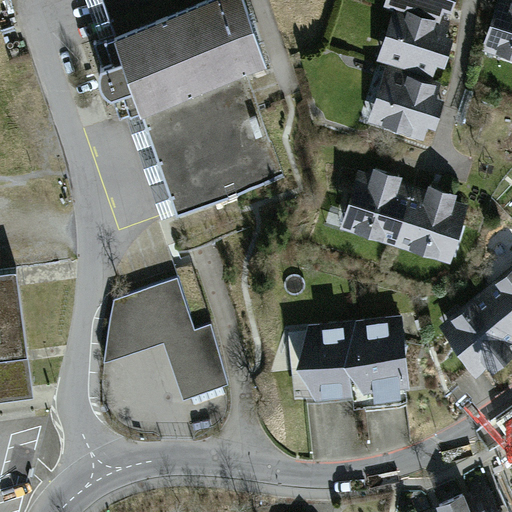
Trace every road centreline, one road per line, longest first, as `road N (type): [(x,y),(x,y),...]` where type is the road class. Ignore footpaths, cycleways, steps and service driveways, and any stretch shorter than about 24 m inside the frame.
road 1 (residential): [(48,511),(94,474),(190,461),(305,473),(383,468),(460,437),(511,398)]
road 2 (unknown): [(251,467),(246,398),(205,252)]
road 3 (residential): [(475,0),(440,168)]
